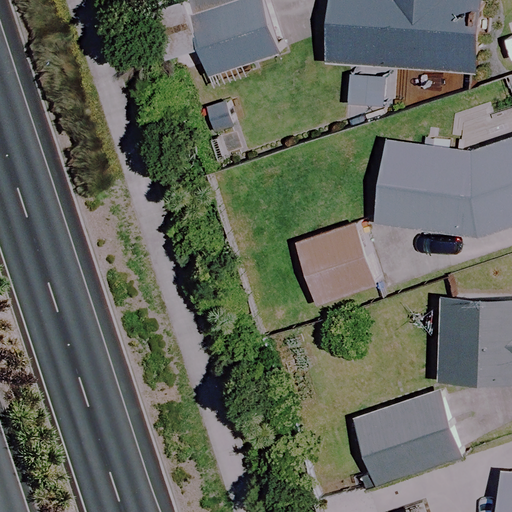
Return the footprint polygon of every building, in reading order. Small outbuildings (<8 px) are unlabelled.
[(284,53),(267,0),(227,0),(194,10),(214,75),(284,53)] [(486,0),(340,0),(338,61),(483,68),(486,0)] [(511,224),(511,135),(475,147),(396,139),(387,223),(486,233),(511,224)] [(382,285),(365,223),(304,239),(321,301),(382,285)] [(511,294),(452,292),(448,376),(511,379),(511,294)] [(469,447),(448,386),(360,416),(381,476),(469,447)] [(432,511),(425,488),(348,511),(432,511)]
